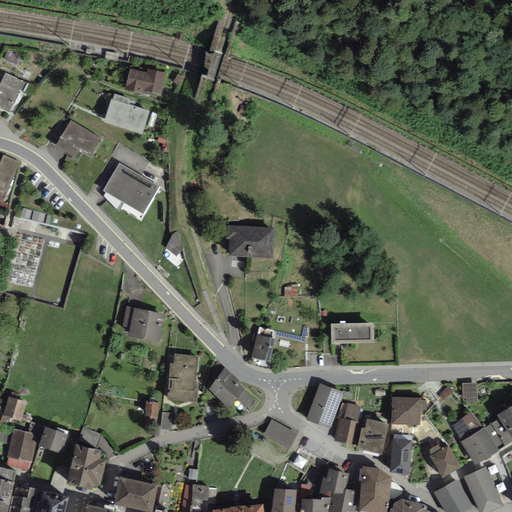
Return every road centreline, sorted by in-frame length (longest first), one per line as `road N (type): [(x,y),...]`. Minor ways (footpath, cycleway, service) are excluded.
road 1 (residential): [(277,381),(239,367),(46,169),(0,143)]
road 2 (residential): [(511,371),(277,381)]
road 3 (residential): [(277,381),(277,405),(293,422),(417,493)]
